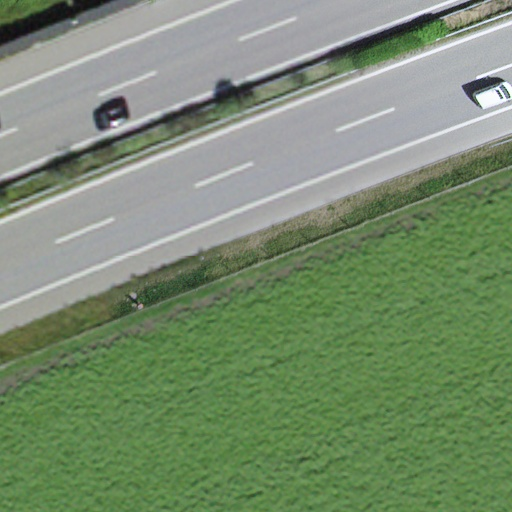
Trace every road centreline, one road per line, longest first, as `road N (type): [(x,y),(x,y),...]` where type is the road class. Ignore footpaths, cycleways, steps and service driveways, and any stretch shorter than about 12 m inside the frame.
road 1 (motorway): [(0,267),(511,66)]
road 2 (motorway): [(352,0),(0,135)]
